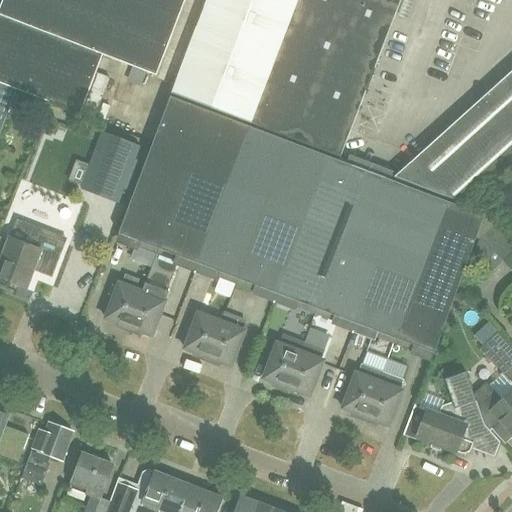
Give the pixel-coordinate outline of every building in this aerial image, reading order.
[(0,0),(0,84),(17,91),(80,115),(103,55),(156,75),(185,0),(0,0)] [(401,0),(207,0),(172,93),(341,158),(401,0)] [(511,72),(409,165),(394,178),(466,205),(511,164),(511,72)] [(0,134),(17,91),(0,84),(0,134)] [(157,254),(210,113),(170,98),(118,235),(138,242),(136,246),(157,254)] [(198,265),(250,128),(210,113),(157,254),(178,262),(179,258),(198,265)] [(236,284),(289,143),(250,128),(198,265),(217,272),(215,276),(236,284)] [(140,147),(102,132),(81,189),(118,203),(140,147)] [(277,295),(329,158),(289,143),(236,284),(257,292),(258,288),(277,295)] [(315,314),(368,173),(329,158),(277,295),(296,302),(294,306),(315,314)] [(356,325),(408,188),(368,173),(315,314),(336,322),(337,318),(356,325)] [(394,344),(448,203),(408,188),(356,325),(375,332),(373,336),(394,344)] [(448,203),(394,344),(415,352),(416,348),(434,354),(484,217),(448,203)] [(511,244),(495,226),(483,237),(505,261),(511,254),(511,244)] [(4,254),(0,265),(0,279),(25,289),(33,270),(51,277),(64,244),(40,235),(34,250),(10,240),(9,241),(4,254)] [(494,271),(503,262),(482,239),(472,258),(494,271)] [(127,332),(146,284),(126,276),(122,286),(119,284),(105,320),(115,324),(114,327),(127,332)] [(165,291),(146,284),(127,332),(140,337),(142,334),(152,337),(165,302),(162,301),(165,291)] [(206,362),(221,323),(198,314),(184,350),(194,354),(193,357),(206,362)] [(244,332),(241,331),(244,321),(225,314),(221,323),(206,362),(219,367),(221,364),(231,367),(244,332)] [(489,323),(474,337),(482,347),(498,333),(489,323)] [(482,347),(480,349),(510,381),(511,379),(511,348),(498,333),(482,347)] [(285,392),(304,344),(284,336),(280,346),(277,344),(263,380),(273,384),(272,387),(285,392)] [(304,344),(285,392),(298,397),(300,394),(310,397),(323,362),(320,361),(323,351),(304,344)] [(382,374),(363,366),(359,375),(356,374),(342,410),(352,413),(351,417),(364,422),(382,374)] [(483,421),(474,395),(473,395),(466,373),(444,381),(452,404),(451,404),(442,407),(439,417),(414,407),(404,433),(461,455),(463,455),(465,455),(466,454),(469,453),(470,452),(471,451),(472,450),(473,447),(494,455),(498,442),(490,432),(492,430),(483,421)] [(382,374),(364,422),(377,427),(379,424),(389,427),(402,392),(399,391),(402,381),(382,374)] [(511,392),(503,401),(487,384),(474,395),(483,421),(492,430),(500,422),(511,434),(511,392)] [(0,441),(22,450),(27,437),(4,428),(8,417),(0,413),(0,441)] [(41,486),(51,457),(63,462),(73,433),(48,424),(45,434),(39,432),(32,450),(33,450),(22,479),(41,486)] [(105,511),(109,503),(99,499),(102,492),(103,492),(113,466),(83,455),(73,481),(94,489),(85,511),(105,511)] [(169,479),(155,473),(148,470),(141,475),(138,483),(140,489),(136,491),(137,491),(129,511),(159,511),(167,493),(164,491),(169,479)] [(178,511),(189,486),(169,479),(164,491),(167,493),(159,511),(178,511)] [(122,511),(131,489),(117,483),(109,503),(105,511),(122,511)] [(204,507),(208,494),(189,486),(178,511),(197,511),(200,506),(204,507)] [(216,511),(222,499),(208,494),(204,507),(200,506),(197,511),(216,511)] [(254,511),(257,504),(240,497),(234,511),(254,511)]
